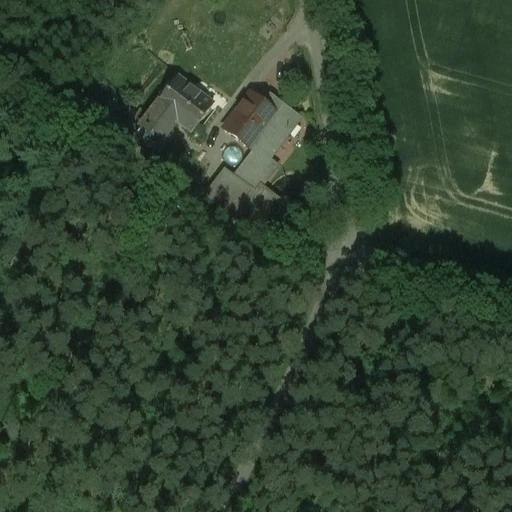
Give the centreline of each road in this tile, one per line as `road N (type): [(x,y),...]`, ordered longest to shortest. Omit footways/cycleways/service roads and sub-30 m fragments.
road 1 (track): [(0,77),(153,186),(210,215),(352,253)]
road 2 (unclassified): [(221,511),(352,253)]
road 3 (unclassified): [(352,253),(308,0)]
road 4 (unclassified): [(352,253),(511,296)]
